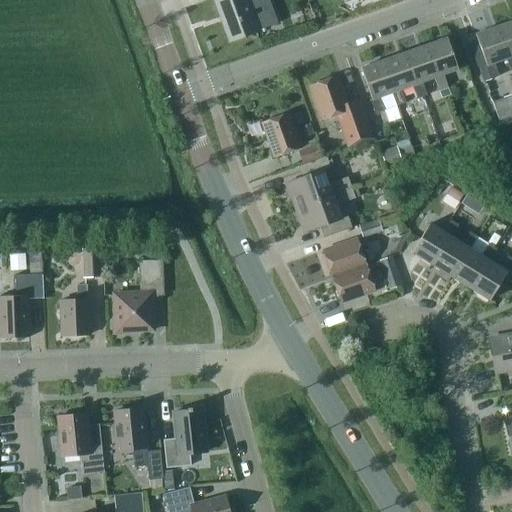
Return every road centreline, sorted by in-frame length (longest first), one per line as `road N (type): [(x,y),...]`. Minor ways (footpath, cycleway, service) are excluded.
road 1 (residential): [(482,511),(461,433),(450,328),(426,306),(362,320)]
road 2 (secondary): [(287,341),(222,211),(179,92)]
road 3 (residential): [(179,92),(434,0)]
road 4 (residential): [(224,361),(21,367)]
road 5 (secondary): [(392,511),(287,341)]
road 6 (residential): [(262,511),(224,361)]
road 7 (residential): [(34,511),(21,367)]
